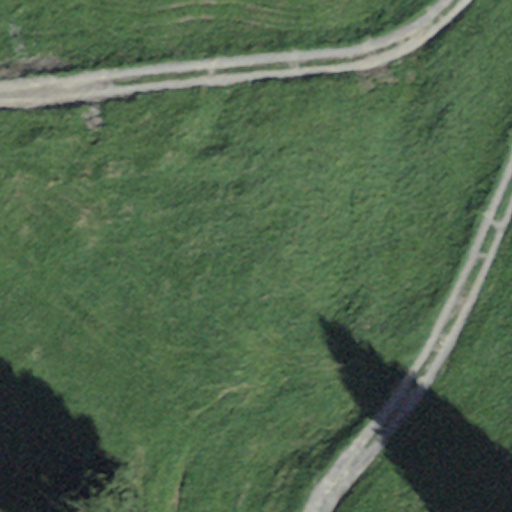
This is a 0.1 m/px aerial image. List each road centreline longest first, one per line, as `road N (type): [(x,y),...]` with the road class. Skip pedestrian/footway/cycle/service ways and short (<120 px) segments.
road 1 (track): [(0,96),(350,72),(448,27),(465,0)]
road 2 (track): [(511,206),(415,405),(329,511)]
